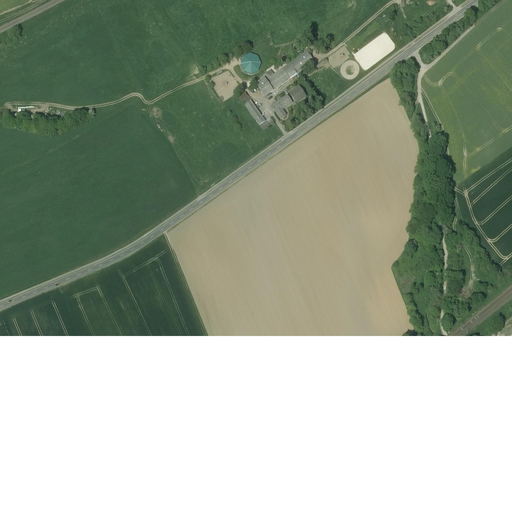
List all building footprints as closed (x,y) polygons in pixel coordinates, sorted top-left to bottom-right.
[(314,63),(307,52),(274,74),(271,69),(261,76),(263,78),(256,83),(264,96),(314,63)] [(307,96),(299,86),(289,93),(297,103),(307,96)] [(265,121),(245,93),(239,97),(263,131),(274,123),(270,118),(265,121)] [(292,103),(287,96),(272,106),(281,119),(286,115),(282,110),(292,103)] [(494,335),(483,345),(486,348),(497,338),(494,335)]
